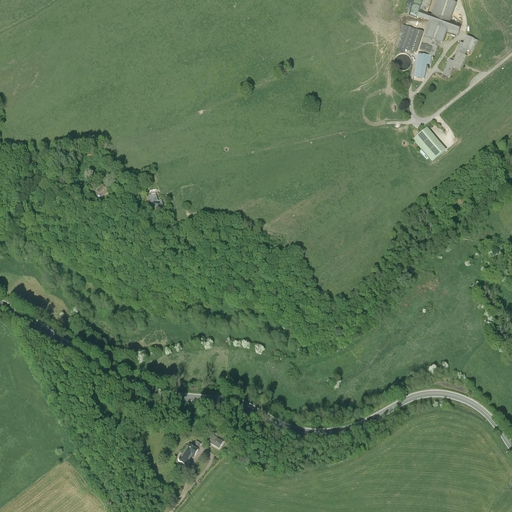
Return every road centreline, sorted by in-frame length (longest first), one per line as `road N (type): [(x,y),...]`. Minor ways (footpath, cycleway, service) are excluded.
road 1 (secondary): [(0,306),(129,384),(167,397),(237,401),(320,435),(346,431),(404,400),(448,394),(482,410),(511,450)]
road 2 (track): [(118,511),(19,334),(0,316)]
road 3 (track): [(487,75),(426,121),(412,111),(413,97),(464,26),(457,0)]
